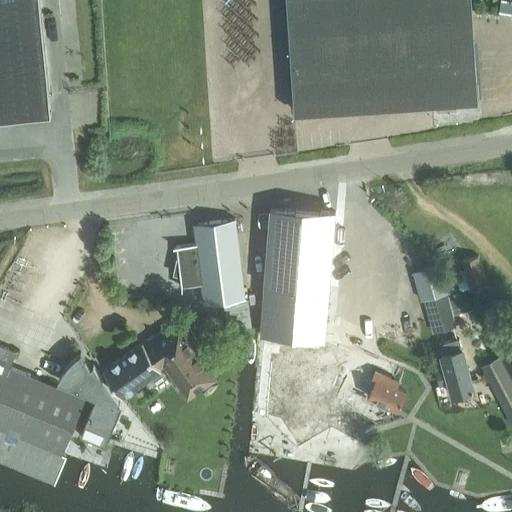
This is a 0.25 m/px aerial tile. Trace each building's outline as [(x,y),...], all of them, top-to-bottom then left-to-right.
[(0,0),(0,117),(13,117),(16,116),(13,116),(12,107),(41,104),(40,93),(49,92),(49,95),(39,0),(0,0)] [(287,0),(295,111),(477,99),(470,0),(287,0)] [(511,0),(500,0),(499,11),(511,12),(511,0)] [(271,208),(260,340),(323,345),(336,210),(271,208)] [(197,243),(177,245),(182,286),(202,283),(204,302),(223,300),(227,328),(251,325),(248,297),(244,297),(235,217),(195,222),(197,243)] [(472,289),(488,284),(479,255),(463,260),(472,289)] [(437,264),(413,271),(421,299),(426,298),(445,292),(455,289),(451,276),(441,278),(437,264)] [(455,291),(447,293),(453,314),(470,309),(455,291)] [(426,298),(435,331),(454,325),(445,292),(426,298)] [(220,372),(184,320),(169,331),(166,327),(144,343),(142,341),(103,369),(122,396),(161,368),(159,365),(164,362),(187,395),(220,372)] [(216,340),(215,340),(232,365),(243,357),(242,355),(226,333),(216,340)] [(459,338),(444,342),(447,353),(462,348),(459,338)] [(0,426),(62,452),(86,397),(10,366),(16,351),(0,343),(0,426)] [(474,390),(463,348),(462,348),(447,353),(443,354),(446,366),(437,369),(441,383),(450,381),(454,395),(474,390)] [(91,365),(81,351),(71,359),(63,369),(57,380),(96,396),(81,432),(102,440),(118,400),(121,403),(122,403),(94,363),(91,365)] [(498,355),(482,364),(511,420),(511,379),(498,354),(498,355)] [(339,355),(270,399),(293,435),(312,423),(309,418),(358,387),(368,392),(374,380),(360,373),(353,377),(339,355)] [(368,392),(367,395),(396,409),(404,390),(395,385),(397,380),(379,371),(374,380),(368,392)] [(0,426),(0,460),(55,483),(64,460),(66,454),(62,452),(0,426)]
